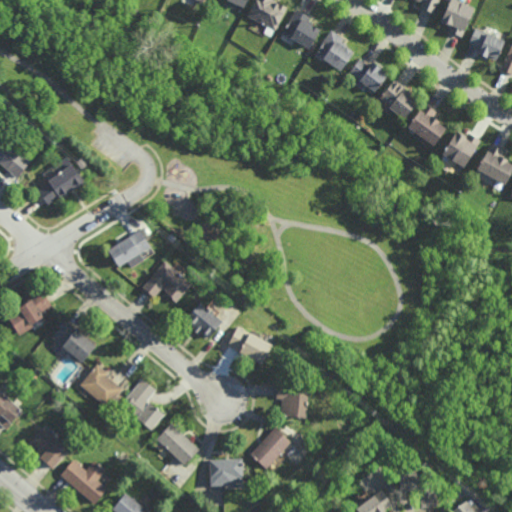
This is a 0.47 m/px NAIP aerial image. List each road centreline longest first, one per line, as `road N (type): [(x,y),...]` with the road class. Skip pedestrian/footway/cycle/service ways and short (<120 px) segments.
road 1 (residential): [(0,211),(228,403)]
road 2 (residential): [(352,0),(511,117)]
road 3 (residential): [(122,203),(0,277)]
